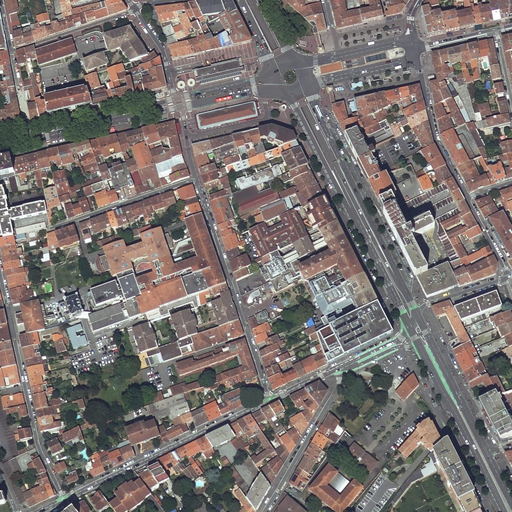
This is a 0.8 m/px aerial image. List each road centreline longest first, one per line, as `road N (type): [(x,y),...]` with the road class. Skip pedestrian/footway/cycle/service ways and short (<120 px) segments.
road 1 (primary): [(398,277),(253,0)]
road 2 (residential): [(0,266),(38,446),(64,499)]
road 3 (primary): [(248,0),(352,213)]
road 4 (residential): [(269,399),(196,178)]
road 5 (tertiary): [(64,499),(269,399)]
road 6 (primary): [(398,277),(306,86)]
road 7 (primary): [(420,352),(502,511)]
road 8 (tertiary): [(263,511),(342,370)]
road 9 (residential): [(50,228),(196,178)]
road 10 (primary): [(486,454),(417,316)]
road 11 (primary): [(352,213),(410,332)]
road 12 (residential): [(11,50),(134,8)]
road 13 (residential): [(421,77),(433,133),(465,197)]
